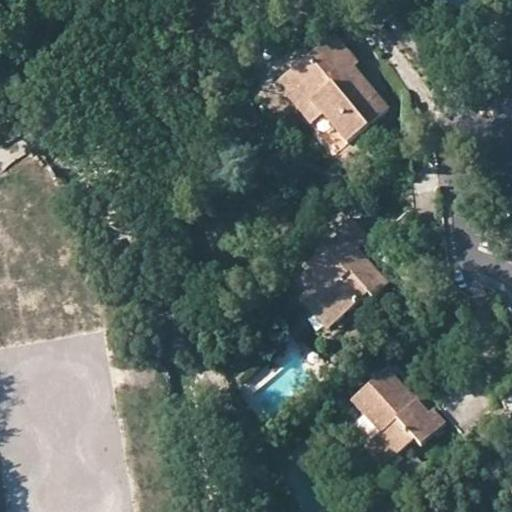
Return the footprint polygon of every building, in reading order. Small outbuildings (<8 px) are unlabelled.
[(292,76),(326,116),(350,144),(391,109),(354,67),(358,63),(335,37),(292,76)] [(314,126),(326,116),(292,76),(280,86),(314,126)] [(209,169),(200,187),(214,193),(222,175),(209,169)] [(310,291),(339,321),(369,292),(375,299),(390,283),(360,250),(372,240),(351,218),(336,233),(339,237),(297,277),(310,291)] [(330,329),(339,321),(310,291),(301,298),(330,329)] [(431,414),(411,392),(389,369),(354,403),(381,432),(363,449),(383,471),(416,440),(424,448),(448,424),(435,411),(431,414)] [(414,388),(411,392),(431,414),(435,411),(414,388)]
